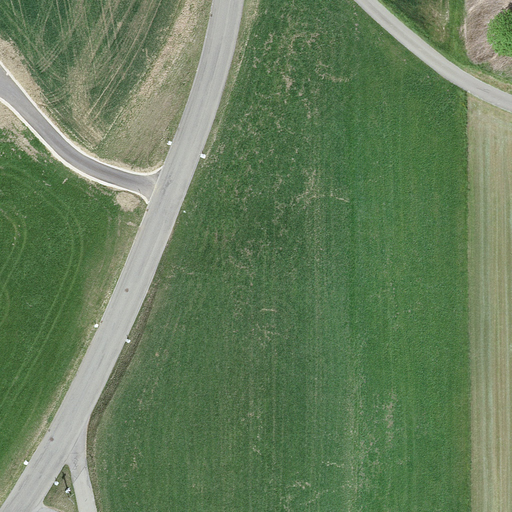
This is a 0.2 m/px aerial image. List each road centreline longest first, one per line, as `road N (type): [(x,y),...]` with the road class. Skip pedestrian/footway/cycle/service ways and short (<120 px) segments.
road 1 (tertiary): [(228,0),(169,192),(68,422)]
road 2 (track): [(511,103),(440,63),(365,0)]
